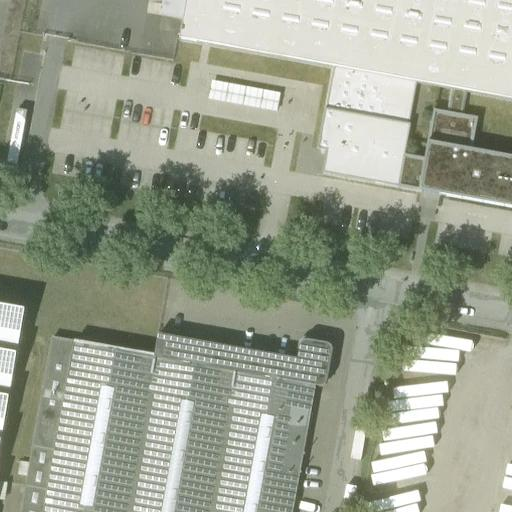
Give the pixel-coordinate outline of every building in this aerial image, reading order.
[(511,0),(186,0),(179,41),(203,45),(210,47),(334,69),(417,84),(451,90),(466,94),(511,101),(511,0)] [(417,84),(334,69),(326,111),(325,111),(318,151),(326,153),(322,175),(419,193),(424,160),(405,156),(411,126),(409,126),(417,84)] [(433,112),(427,144),(472,152),(478,119),(462,117),(466,94),(451,90),(446,114),(433,112)] [(424,160),(419,193),(421,193),(511,209),(511,159),(472,152),(427,144),(424,160)] [(0,453),(26,312),(0,307),(0,453)] [(298,361),(159,336),(155,356),(53,338),(27,487),(22,511),(293,511),(316,387),(319,388),(324,387),(328,382),(333,353),(331,348),(327,345),(309,342),(303,343),(300,347),(298,361)]
